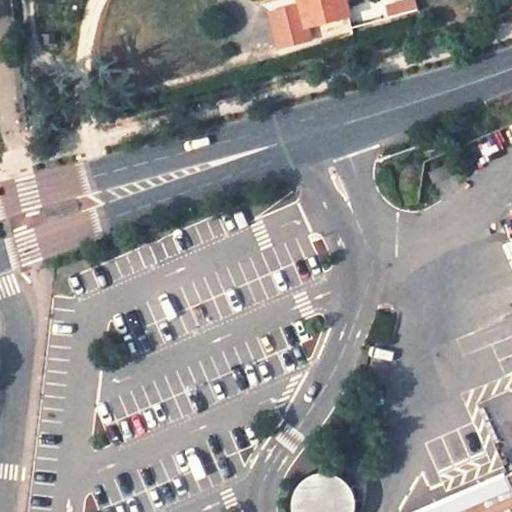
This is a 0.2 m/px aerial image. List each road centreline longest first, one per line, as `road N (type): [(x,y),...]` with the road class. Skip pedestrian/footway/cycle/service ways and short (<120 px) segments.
road 1 (tertiary): [(0,254),(318,121)]
road 2 (tertiary): [(318,121),(0,200)]
road 3 (tertiary): [(511,67),(318,121)]
